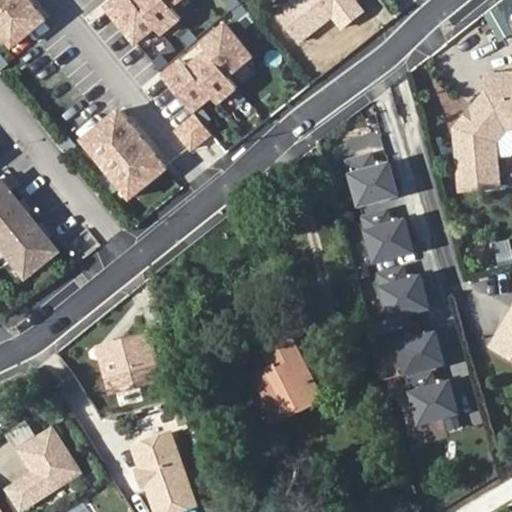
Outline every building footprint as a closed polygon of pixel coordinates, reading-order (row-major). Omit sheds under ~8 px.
[(50,20),(34,0),(0,0),(0,37),(10,50),(50,20)] [(108,0),(101,6),(131,46),(158,25),(164,32),(186,15),(178,6),(185,0),(108,0)] [(499,41),(511,31),(511,5),(508,0),(501,0),(480,16),(499,41)] [(184,56),(158,77),(187,115),(215,94),(222,103),(243,86),(236,76),(262,57),(233,19),(206,40),(214,50),(193,67),(184,56)] [(511,131),(511,77),(487,80),(487,96),(488,96),(456,134),(462,194),(499,190),(494,145),(508,132),(511,131)] [(166,170),(117,109),(77,141),(126,202),(166,170)] [(387,158),(346,169),(355,207),(396,195),(387,158)] [(54,252),(0,182),(0,250),(2,253),(0,254),(0,266),(10,259),(23,276),(54,252)] [(407,217),(359,229),(368,262),(414,250),(407,217)] [(417,273),(374,285),(384,317),(427,308),(417,273)] [(511,318),(507,320),(490,349),(511,362),(511,318)] [(109,394),(166,379),(153,328),(96,343),(109,394)] [(435,329),(391,340),(399,377),(444,365),(435,329)] [(288,406),(315,392),(288,339),(267,352),(274,366),(255,378),(277,423),(292,414),(288,406)] [(448,378),(404,390),(412,427),(455,414),(448,378)] [(318,399),(315,392),(288,406),(292,414),(318,399)] [(184,436),(197,432),(189,401),(175,405),(184,436)] [(23,447),(50,488),(82,467),(55,426),(23,447)] [(174,430),(137,443),(145,467),(149,478),(155,494),(191,482),(174,430)] [(143,481),(149,478),(145,467),(140,469),(143,481)]
